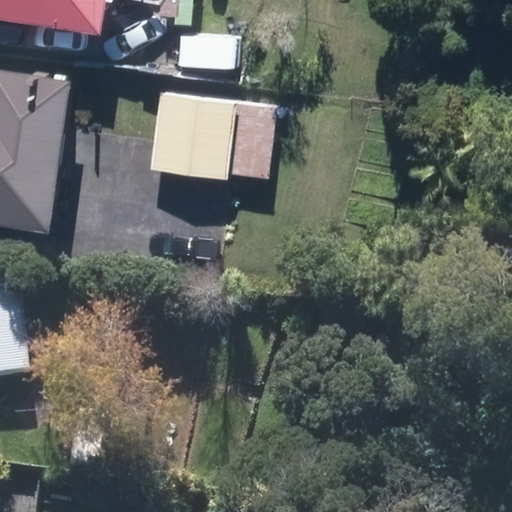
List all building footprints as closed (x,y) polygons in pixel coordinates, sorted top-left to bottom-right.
[(0,0),(0,18),(107,34),(112,0),(0,0)] [(0,224),(54,233),(78,81),(0,69),(0,224)] [(241,104),(164,92),(152,167),(229,179),(230,173),(241,104)] [(230,173),(271,179),(282,111),(241,104),(230,173)] [(0,382),(34,379),(24,282),(0,284),(0,382)]
